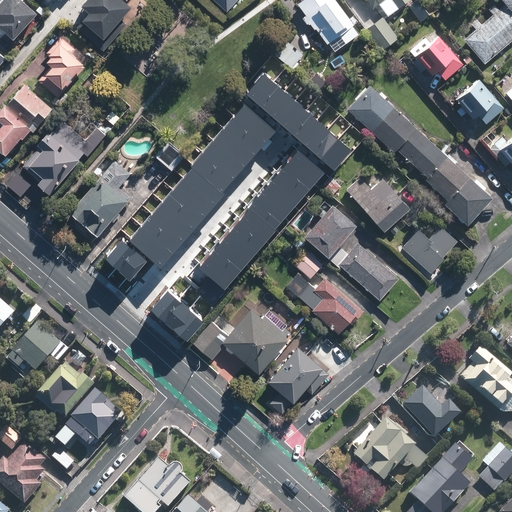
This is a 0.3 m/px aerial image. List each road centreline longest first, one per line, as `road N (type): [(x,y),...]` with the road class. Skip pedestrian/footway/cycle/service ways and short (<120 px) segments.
road 1 (residential): [(511,246),(269,456)]
road 2 (primary): [(0,218),(184,379)]
road 3 (residential): [(184,379),(64,511)]
